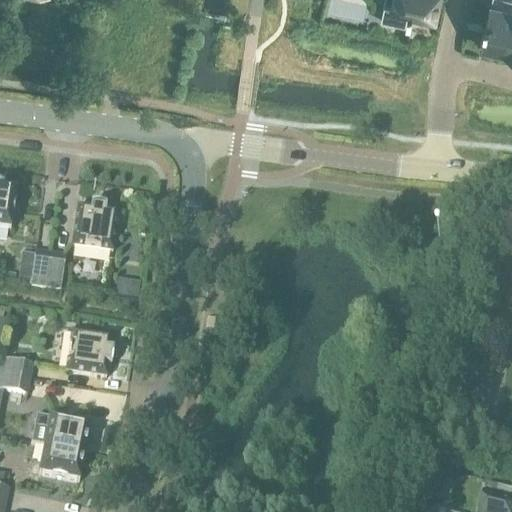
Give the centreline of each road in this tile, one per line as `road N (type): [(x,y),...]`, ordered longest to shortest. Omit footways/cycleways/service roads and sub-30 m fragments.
road 1 (residential): [(128,511),(164,401),(190,157)]
road 2 (tertiary): [(236,146),(444,172)]
road 3 (tertiary): [(190,157),(171,138),(148,131),(0,111)]
road 4 (residential): [(444,172),(465,0)]
